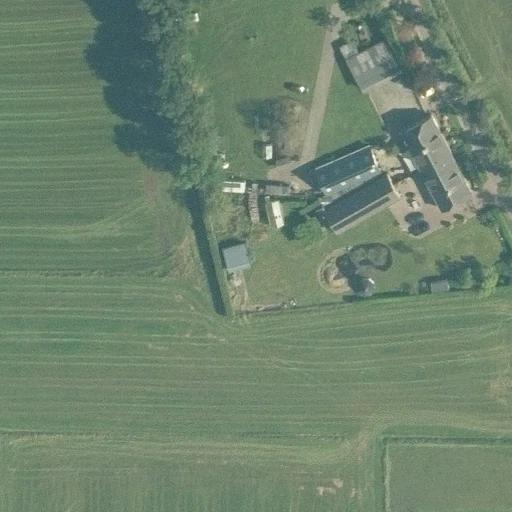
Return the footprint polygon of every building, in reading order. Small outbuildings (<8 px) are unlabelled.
[(401,66),(385,35),(345,56),(360,85),(401,66)] [(402,128),(422,168),(452,153),(431,113),(402,128)] [(314,165),(328,195),(340,196),(382,172),(380,169),(382,168),(369,141),(314,165)] [(452,153),(422,168),(443,208),(472,192),(452,153)] [(286,155),(277,158),(280,167),(289,164),(286,155)] [(340,196),(328,195),(331,201),(323,206),(337,230),(401,194),(386,169),(382,172),(340,196)] [(273,223),(284,219),(276,196),(265,201),(273,223)] [(222,244),(228,268),(251,262),(245,238),(222,244)] [(363,278),(359,283),(360,289),(364,292),(370,292),(374,287),(373,281),(369,278),(363,278)]
